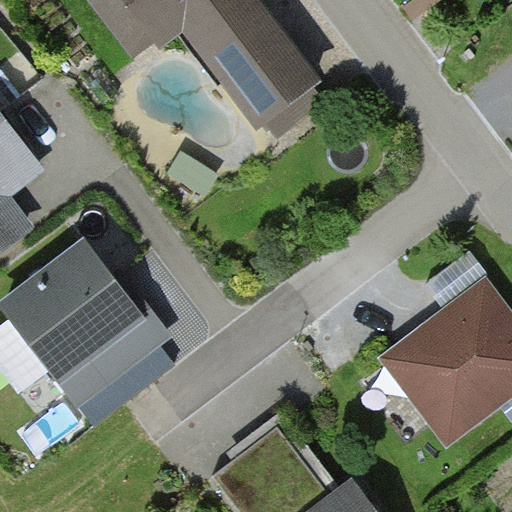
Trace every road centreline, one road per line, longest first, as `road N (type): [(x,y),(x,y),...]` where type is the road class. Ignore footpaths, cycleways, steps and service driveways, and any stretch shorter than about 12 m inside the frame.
road 1 (residential): [(479,163),(153,417)]
road 2 (unknown): [(254,339),(68,119)]
road 3 (unclassified): [(355,0),(479,163)]
